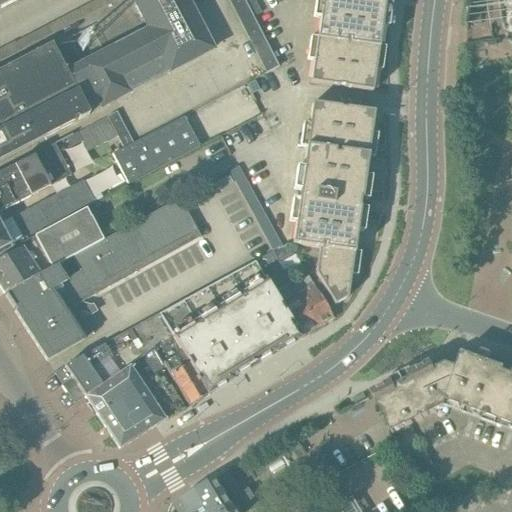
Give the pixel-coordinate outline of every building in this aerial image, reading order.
[(0,0),(0,8),(15,0),(0,0)] [(0,160),(0,161),(89,115),(85,108),(98,101),(101,107),(212,50),(186,0),(133,0),(149,29),(66,73),(50,44),(0,70),(0,160)] [(244,0),(229,0),(267,72),(264,74),(265,74),(279,67),(270,50),(263,36),(253,17),(244,0)] [(244,0),(253,17),(261,13),(253,0),(244,0)] [(384,0),(322,0),(311,83),(372,92),(384,0)] [(374,112),(311,103),(291,245),(317,249),(314,271),(334,305),(347,297),(374,112)] [(199,147),(183,117),(134,144),(133,143),(112,155),(128,185),(199,147)] [(116,136),(107,118),(77,134),(87,152),(116,136)] [(0,172),(0,212),(71,175),(55,145),(72,135),(0,172)] [(0,223),(0,254),(94,205),(82,181),(0,223)] [(180,198),(102,241),(71,258),(80,271),(64,282),(55,267),(8,294),(5,296),(47,361),(63,350),(89,330),(74,306),(201,236),(180,198)] [(85,210),(27,241),(19,245),(21,247),(0,258),(0,288),(5,296),(8,294),(55,267),(71,258),(102,241),(85,210)] [(294,256),(288,243),(273,251),(278,260),(279,264),(294,256)] [(273,251),(254,262),(260,271),(278,260),(273,251)] [(159,316),(171,338),(207,395),(232,380),(231,378),(275,351),(276,353),(301,338),(272,291),(260,271),(254,262),(159,316)] [(306,274),(289,285),(316,329),(333,319),(306,274)] [(288,282),(272,291),(301,338),(316,329),(289,285),(288,282)] [(159,316),(114,339),(81,358),(64,367),(64,368),(54,374),(74,404),(84,397),(84,398),(153,351),(171,338),(159,316)] [(202,398),(207,395),(171,338),(153,351),(164,369),(177,390),(188,407),(192,404),(196,404),(201,401),(202,398)] [(153,351),(84,398),(95,414),(140,384),(152,377),(161,371),(164,369),(153,351)] [(511,374),(504,371),(505,368),(490,362),(492,356),(491,353),(483,351),(481,352),(478,358),(463,353),(457,368),(447,364),(435,370),(449,397),(447,402),(511,425),(511,374)] [(372,392),(392,434),(445,407),(447,402),(449,397),(435,370),(432,362),(410,373),(413,378),(395,387),(393,382),(372,392)] [(152,377),(140,384),(95,414),(119,449),(184,409),(161,371),(152,377)] [(406,462),(412,472),(431,461),(425,451),(406,462)] [(431,461),(412,472),(417,482),(436,470),(431,461)] [(436,470),(417,482),(423,491),(442,480),(436,470)] [(210,480),(201,485),(202,487),(189,495),(188,493),(179,499),(179,500),(173,504),(174,505),(174,504),(179,511),(249,511),(260,506),(248,488),(239,494),(236,489),(236,488),(235,483),(231,478),(227,475),(228,474),(226,474),(218,479),(217,479),(218,478),(217,478),(211,481),(210,480)]
